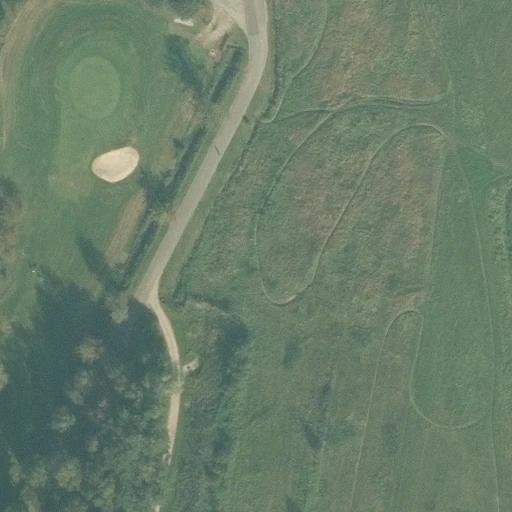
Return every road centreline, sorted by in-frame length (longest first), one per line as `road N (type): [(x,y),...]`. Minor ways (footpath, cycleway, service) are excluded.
road 1 (unclassified): [(35,511),(255,72),(257,35),(246,0)]
road 2 (track): [(140,302),(172,350),(171,421),(151,511)]
